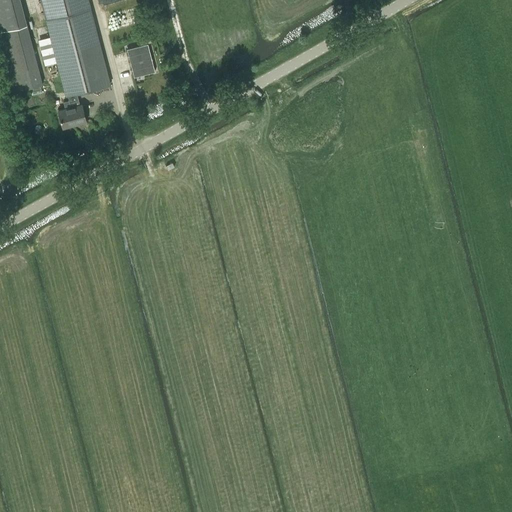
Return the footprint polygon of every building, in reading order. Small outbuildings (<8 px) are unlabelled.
[(66,96),(68,95),(77,93),(110,84),(90,8),(88,0),(40,0),(46,19),(66,96)] [(27,24),(0,30),(0,37),(12,83),(14,91),(43,84),(27,24)] [(50,36),(37,39),(44,70),(58,67),(50,36)] [(148,43),(127,49),(134,76),(155,71),(148,43)] [(77,93),(68,95),(70,100),(64,102),(65,109),(59,110),(63,127),(86,121),(82,104),(80,105),(77,93)]
